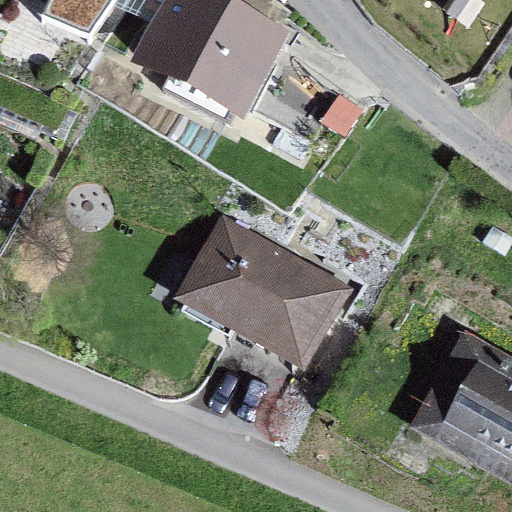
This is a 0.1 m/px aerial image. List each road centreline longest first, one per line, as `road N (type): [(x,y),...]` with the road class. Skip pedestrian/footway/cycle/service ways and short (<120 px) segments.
road 1 (unclassified): [(369,511),(0,352)]
road 2 (residential): [(314,0),(511,174)]
